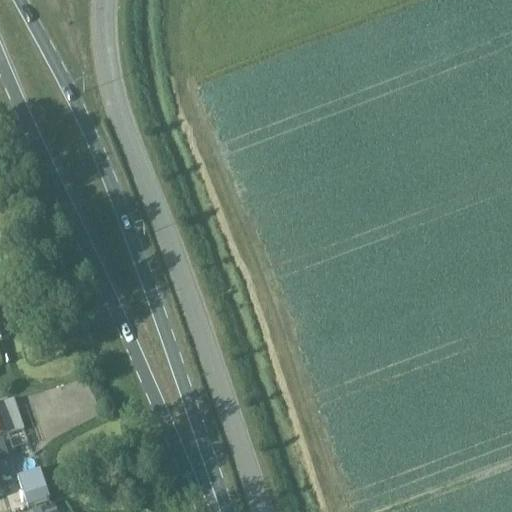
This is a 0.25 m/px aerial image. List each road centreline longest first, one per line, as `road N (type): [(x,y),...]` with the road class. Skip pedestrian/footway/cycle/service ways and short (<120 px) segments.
road 1 (primary): [(221,511),(144,273),(74,100),(19,0)]
road 2 (unclassified): [(263,511),(114,99),(104,0)]
road 3 (primary): [(0,58),(207,511)]
